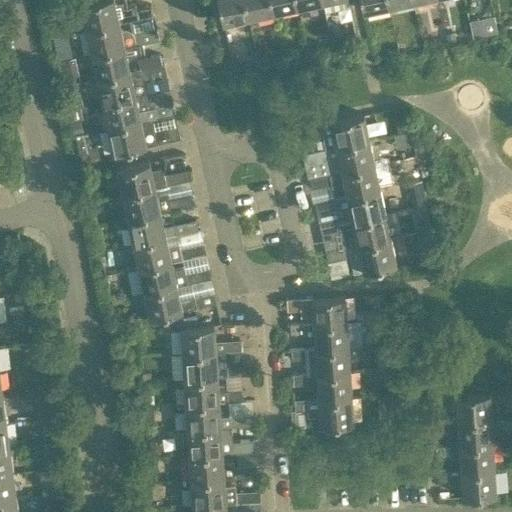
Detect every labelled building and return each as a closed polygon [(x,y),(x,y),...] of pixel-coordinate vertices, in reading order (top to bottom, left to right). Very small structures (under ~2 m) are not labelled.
[(84,0),(82,1),(87,26),(120,19),(120,20),(153,13),(151,3),(138,6),(137,1),(129,2),(128,0),(84,0)] [(217,0),(222,22),(248,16),(244,0),(217,0)] [(244,0),(248,16),(272,11),(269,0),(244,0)] [(269,0),(272,11),(297,5),(295,0),(269,0)] [(360,0),(363,10),(388,5),(387,0),(360,0)] [(469,32),(492,30),(491,13),(467,16),(469,32)] [(120,19),(87,26),(92,51),(125,44),(125,45),(156,38),(154,28),(134,32),(133,31),(133,30),(132,29),(131,28),(130,28),(129,27),(127,27),(122,28),(120,20),(120,19)] [(453,31),(445,33),(447,40),(454,39),(453,31)] [(69,43),(54,46),(57,59),(71,56),(69,43)] [(98,76),(131,69),(125,45),(125,44),(92,51),(98,76)] [(162,63),(159,53),(137,58),(139,68),(162,63)] [(245,67),(243,57),(233,60),(236,69),(245,67)] [(131,69),(98,76),(103,100),(136,93),(131,69)] [(165,77),(142,82),(145,92),(167,87),(165,77)] [(141,118),(141,119),(172,113),(170,102),(139,108),(136,93),(103,100),(108,125),(141,118)] [(364,113),(331,120),(298,127),(301,138),(334,131),(337,144),(337,145),(369,138),(364,113)] [(82,131),(80,118),(71,120),(74,133),(82,131)] [(146,143),(157,141),(178,137),(175,127),(155,131),(154,125),(143,127),(141,119),(141,118),(108,125),(114,151),(147,144),(146,143)] [(397,132),(408,129),(406,119),(395,122),(397,132)] [(89,147),(86,131),(78,133),(74,134),(79,155),(80,154),(81,162),(84,161),(99,157),(96,145),(89,147)] [(337,144),(326,147),(304,152),(306,162),(327,157),(328,164),(340,161),(342,170),(375,163),(369,138),(337,145),(337,144)] [(117,166),(122,192),(155,184),(156,186),(187,179),(184,168),(162,173),(161,166),(152,168),(150,159),(117,166)] [(380,188),(375,163),(342,170),(309,177),(311,187),(331,182),(332,189),(345,186),(347,195),(380,188)] [(411,194),(424,191),(422,180),(408,183),(411,194)] [(122,192),(128,217),(161,210),(192,203),(190,193),(169,197),(168,191),(157,193),(156,186),(155,184),(122,192)] [(352,218),(353,220),(385,213),(380,188),(347,195),(314,202),(316,211),(339,206),(351,211),(352,218)] [(133,242),(166,235),(166,234),(197,228),(195,218),(164,224),(161,210),(128,217),(133,242)] [(390,237),(385,213),(353,220),(352,218),(319,225),(322,236),(344,231),(346,231),(355,233),(358,244),(390,237)] [(166,235),(133,242),(138,266),(171,258),(171,260),(203,253),(200,242),(179,247),(178,240),(168,243),(166,235)] [(363,269),(395,262),(396,262),(390,237),(358,244),(363,269)] [(109,247),(107,239),(97,241),(98,249),(99,249),(109,247)] [(325,250),(327,261),(349,255),(347,245),(325,250)] [(173,268),(171,260),(171,258),(138,266),(144,291),(177,284),(208,277),(206,267),(184,272),(182,267),(173,268)] [(144,291),(149,315),(182,308),(213,302),(211,291),(180,298),(177,284),(144,291)] [(23,291),(13,293),(14,300),(24,299),(23,291)] [(311,296),(301,296),(287,297),(288,308),(301,307),(302,313),(312,312),(313,321),(346,319),(344,294),(311,296)] [(200,324),(200,313),(184,314),(185,326),(200,324)] [(348,344),(346,319),(313,321),(302,321),(288,322),(289,333),(303,332),(303,338),(314,337),(314,346),(314,347),(348,344)] [(180,326),(182,353),(215,351),(213,324),(200,324),(185,326),(180,326)] [(224,339),(225,349),(239,348),(238,338),(224,339)] [(377,367),(387,366),(393,366),(392,342),(386,342),(376,343),(377,367)] [(349,370),(348,344),(314,347),(314,346),(290,348),(291,358),(304,358),(305,372),(305,373),(306,373),(316,372),(349,370)] [(216,364),(215,351),(182,353),(183,378),(217,375),(240,374),(240,363),(216,364)] [(316,372),(317,397),(351,395),(349,370),(316,372)] [(306,383),(306,373),(305,373),(305,372),(292,373),(293,383),(306,383)] [(217,375),(183,378),(185,402),(219,400),(242,399),(241,388),(218,389),(217,375)] [(488,390),(445,393),(431,394),(432,405),(445,404),(446,418),(457,417),(457,418),(490,416),(488,390)] [(352,421),(351,395),(317,397),(293,398),(294,409),(307,408),(307,414),(318,413),(319,423),(352,421)] [(378,405),(391,404),(391,395),(389,395),(377,396),(378,405)] [(220,425),(220,426),(230,425),(252,423),(252,413),(220,414),(219,400),(185,402),(187,427),(220,425)] [(154,424),(153,405),(144,406),(146,425),(154,424)] [(491,442),(490,416),(457,418),(458,444),(491,442)] [(446,418),(433,419),(433,430),(447,429),(446,418)] [(0,447),(10,446),(6,421),(0,421),(0,447)] [(231,439),(230,425),(220,426),(220,425),(187,427),(188,453),(222,451),(254,449),(253,438),(231,439)] [(51,450),(50,441),(49,441),(43,442),(44,451),(51,450)] [(160,453),(160,446),(155,442),(148,442),(149,454),(160,453)] [(458,444),(460,469),(493,467),(491,442),(458,444)] [(434,444),(435,455),(449,454),(448,444),(434,444)] [(0,473),(13,471),(10,446),(0,447),(0,473)] [(223,465),(222,451),(188,453),(190,479),(224,476),(256,474),(255,464),(223,465)] [(495,493),(493,467),(460,469),(462,495),(495,493)] [(157,480),(156,468),(147,469),(148,480),(157,480)] [(436,470),(436,480),(450,479),(450,469),(436,470)] [(13,471),(0,473),(0,498),(16,497),(13,471)] [(190,479),(192,504),(225,501),(235,501),(257,499),(257,489),(234,490),(234,485),(224,485),(224,476),(190,479)] [(0,511),(18,511),(16,497),(0,498),(0,511)] [(226,511),(225,501),(192,504),(192,511),(226,511)]
